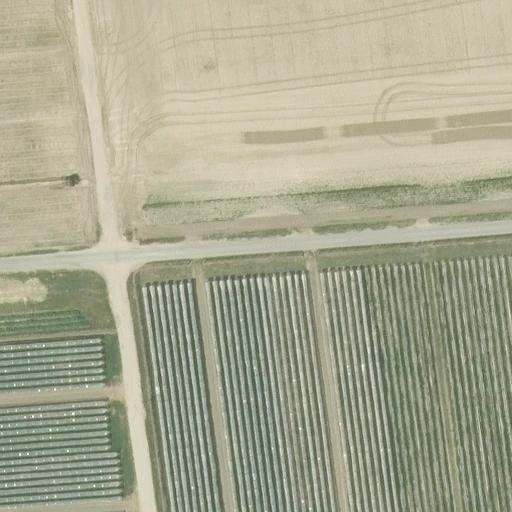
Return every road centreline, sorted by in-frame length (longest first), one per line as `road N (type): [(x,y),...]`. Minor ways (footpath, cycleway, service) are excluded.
road 1 (track): [(78,0),(146,511)]
road 2 (track): [(511,225),(0,265)]
